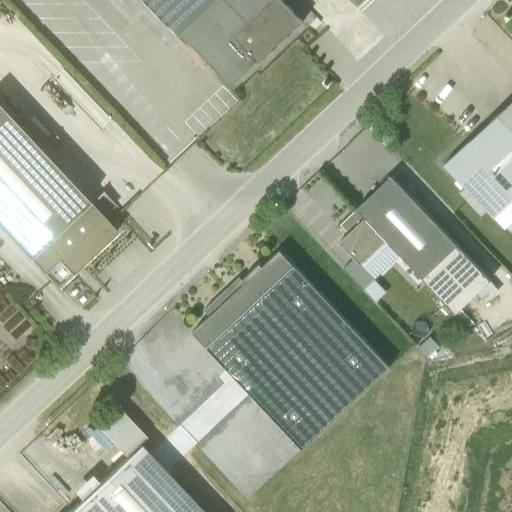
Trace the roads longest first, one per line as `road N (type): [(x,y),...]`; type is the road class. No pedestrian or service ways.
road 1 (unclassified): [(0,432),(458,0)]
road 2 (unknown): [(229,215),(169,149),(137,55),(106,0)]
